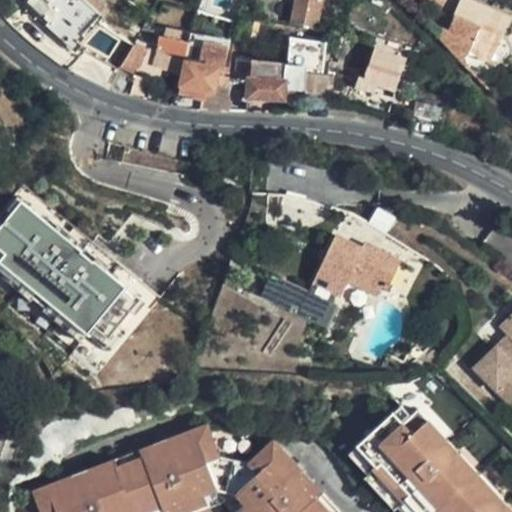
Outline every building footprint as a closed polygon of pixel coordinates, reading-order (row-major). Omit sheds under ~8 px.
[(92,13),(77,0),(30,0),(28,3),(78,48),(85,38),(78,30),(92,13)] [(316,27),(322,0),(300,0),(294,21),(316,27)] [(452,0),(445,36),(443,37),(442,41),(488,49),(494,18),(498,18),(501,0),(452,0)] [(373,47),(405,58),(409,58),(414,46),(377,34),(373,47)] [(226,90),(228,78),(222,76),(226,49),(202,45),(198,64),(187,62),(181,86),(214,92),(215,87),(226,90)] [(397,89),(405,58),(373,47),(364,78),(357,76),(352,88),(363,91),(363,89),(376,92),(379,84),(397,89)] [(161,85),(165,64),(153,61),(154,53),(144,51),(140,69),(134,68),(130,86),(145,93),(147,88),(153,91),(155,89),(163,91),(164,87),(161,85)] [(248,83),(228,78),(226,90),(225,94),(248,99),(284,99),(285,87),(302,89),(305,67),(285,64),(284,80),(248,79),(248,83)] [(84,251),(92,241),(23,184),(14,194),(17,197),(22,200),(84,251)] [(7,209),(12,213),(22,200),(17,197),(7,209)] [(84,251),(22,200),(12,213),(0,226),(0,248),(6,253),(0,259),(0,261),(37,292),(49,302),(87,333),(93,325),(109,339),(118,328),(131,311),(141,299),(146,303),(152,308),(161,297),(150,288),(92,241),(84,251)] [(405,257),(364,240),(362,244),(336,233),(314,289),(275,272),(265,295),(329,323),(339,300),(335,298),(338,291),(343,293),(350,276),(353,267),(383,280),(394,284),(405,257)] [(0,261),(0,274),(31,300),(37,292),(0,261)] [(383,280),(353,267),(350,276),(380,288),(383,280)] [(131,311),(136,315),(146,303),(141,299),(131,311)] [(49,302),(43,310),(81,341),(87,333),(49,302)] [(511,313),(498,327),(511,340),(499,351),(495,347),(484,358),(488,362),(478,372),(511,407),(511,313)] [(93,325),(87,333),(111,353),(126,335),(118,328),(109,339),(93,325)] [(507,336),(495,347),(499,351),(511,340),(507,336)] [(484,358),(474,368),(478,372),(488,362),(484,358)] [(394,415),(384,426),(395,438),(405,427),(394,415)] [(357,452),(375,470),(403,499),(415,511),(497,511),(409,424),(405,427),(395,438),(384,426),(357,452)] [(31,511),(180,511),(204,502),(218,498),(231,511),(340,511),(284,451),(261,472),(203,460),(193,432),(25,496),(31,511)] [(403,499),(375,470),(367,477),(395,506),(403,499)] [(204,502),(180,511),(207,511),(208,511),(204,502)]
